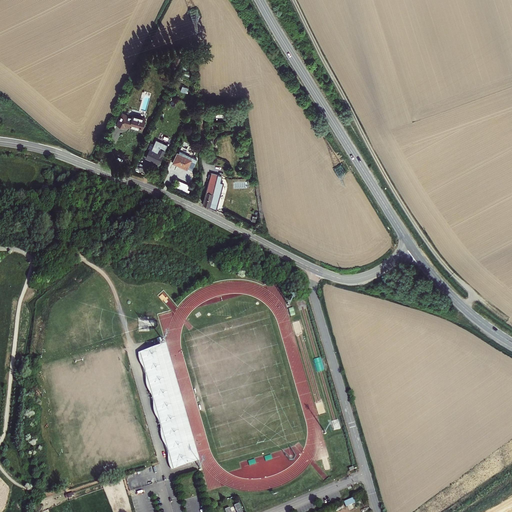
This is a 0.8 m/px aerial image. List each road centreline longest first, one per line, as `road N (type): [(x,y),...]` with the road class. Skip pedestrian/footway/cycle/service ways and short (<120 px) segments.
road 1 (track): [(293,0),(376,161),(475,298),(462,306)]
road 2 (unclassified): [(0,140),(54,151),(184,202),(315,269)]
road 3 (tertiary): [(259,0),(411,247)]
road 4 (residential): [(377,511),(314,296),(315,269)]
road 5 (tertiary): [(411,247),(450,295),(511,342)]
